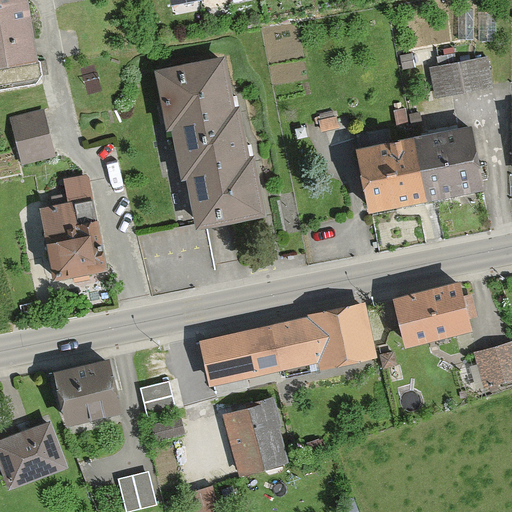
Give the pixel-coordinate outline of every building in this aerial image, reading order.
[(0,0),(0,93),(36,87),(45,77),(49,77),(47,69),(44,70),(33,65),(21,0),(0,0)] [(168,0),(170,8),(200,3),(200,0),(168,0)] [(496,42),(497,19),(479,19),(479,41),(496,42)] [(426,53),(401,58),(404,71),(428,66),(426,53)] [(436,70),(454,66),(453,59),(432,63),(434,71),(436,70)] [(454,66),(436,70),(442,100),(494,89),(487,59),(454,66)] [(235,112),(225,62),(153,76),(165,136),(170,135),(174,152),(246,138),(241,111),(235,112)] [(44,113),(13,121),(23,165),(55,157),(44,113)] [(333,114),(319,117),(323,135),(338,131),(333,114)] [(473,131),(416,142),(429,206),(485,194),(473,131)] [(180,236),(196,233),(186,183),(180,184),(174,152),(170,135),(165,136),(154,138),(164,187),(170,186),(180,236)] [(429,206),(416,142),(384,148),(382,137),(354,143),(369,217),(429,206)] [(251,162),(246,138),(174,152),(180,184),(186,183),(196,233),(267,219),(255,161),(251,162)] [(54,285),(107,275),(90,185),(88,178),(63,182),(66,196),(52,199),(54,209),(40,211),(54,285)] [(461,286),(394,303),(407,352),(474,334),(461,286)] [(361,307),(269,328),(280,374),(371,353),(361,307)] [(269,328),(201,344),(212,390),(280,374),(269,328)] [(511,345),(476,356),(487,392),(511,384),(511,345)] [(108,364),(54,376),(65,429),(120,417),(108,364)] [(139,387),(145,417),(174,411),(168,381),(139,387)] [(289,466),(279,430),(284,429),(275,399),(256,405),(257,408),(222,418),(239,480),(289,466)] [(157,444),(186,437),(182,421),(153,428),(157,444)] [(51,426),(0,444),(0,469),(9,493),(68,471),(51,426)] [(141,480),(115,489),(123,511),(136,511),(151,507),(141,480)] [(222,511),(215,489),(190,497),(194,511),(222,511)]
